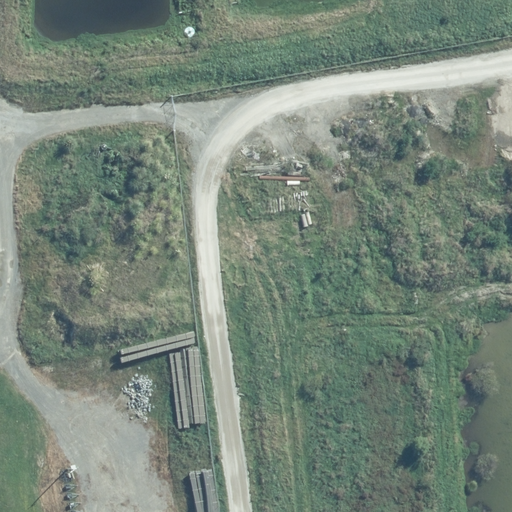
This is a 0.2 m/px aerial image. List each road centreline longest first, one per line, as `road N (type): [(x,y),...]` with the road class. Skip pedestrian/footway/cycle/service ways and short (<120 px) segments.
road 1 (track): [(0,128),(107,116),(205,118),(511,67)]
road 2 (track): [(205,118),(244,511)]
road 3 (track): [(511,202),(451,175),(346,95)]
road 4 (track): [(0,300),(13,212),(0,154)]
